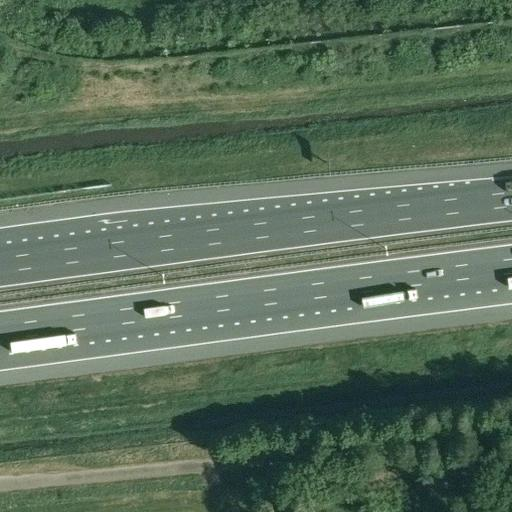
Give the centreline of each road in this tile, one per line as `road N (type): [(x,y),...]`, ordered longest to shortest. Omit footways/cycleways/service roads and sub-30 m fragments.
road 1 (motorway): [(0,335),(511,265)]
road 2 (motorway): [(511,199),(0,268)]
road 3 (track): [(511,432),(0,487)]
